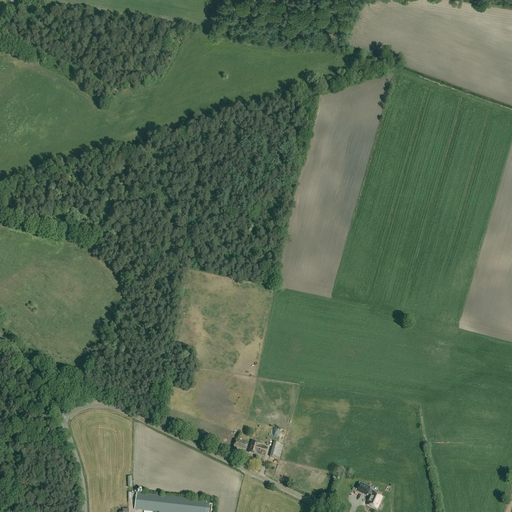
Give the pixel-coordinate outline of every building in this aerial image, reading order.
[(246,450),(248,444),(236,440),(234,447),(246,450)] [(265,455),(267,448),(259,446),(259,444),(252,442),(248,452),(256,455),(257,453),(265,455)] [(279,459),(283,445),(274,442),(270,457),(279,459)] [(360,483),(356,491),(367,496),(370,488),(360,483)] [(157,511),(205,511),(206,501),(136,493),(135,510),(144,511),(143,511),(155,511),(156,511),(157,511)] [(372,493),(367,505),(376,509),(382,498),(372,493)]
